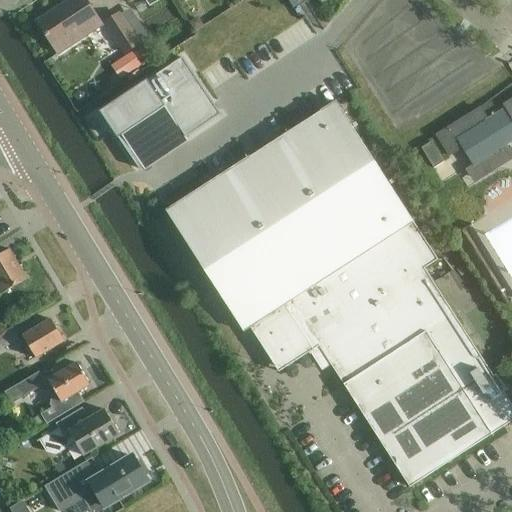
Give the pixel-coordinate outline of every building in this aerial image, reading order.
[(58,55),(75,44),(103,25),(85,0),(72,0),(37,23),(58,55)] [(120,13),(105,23),(125,54),(138,46),(143,54),(147,51),(155,46),(154,45),(149,37),(140,43),(121,15),(120,13)] [(220,114),(183,58),(149,81),(148,80),(100,112),(117,138),(118,137),(139,169),(220,114)] [(511,100),(503,106),(511,120),(511,100)] [(506,391),(496,376),(494,377),(424,269),(438,261),(337,103),(166,212),(244,332),(250,328),(279,372),(312,351),(314,354),(326,357),(410,487),(511,421),(511,406),(503,393),(506,391)] [(456,140),(488,121),(480,109),(437,136),(450,156),(459,150),(454,142),(456,140)] [(488,121),(456,140),(457,141),(473,166),(508,144),(511,141),(511,126),(503,111),(488,121)] [(444,163),(431,142),(421,149),(434,169),(444,163)] [(473,166),(466,170),(475,184),(511,160),(511,149),(508,144),(473,166)] [(10,250),(0,255),(0,289),(3,294),(28,280),(10,250)] [(36,359),(48,352),(65,342),(51,320),(23,337),(36,359)] [(0,334),(0,351),(20,340),(13,327),(0,334)] [(511,346),(509,342),(500,347),(505,356),(511,351),(511,346)] [(52,408),(41,415),(47,425),(84,402),(79,393),(91,385),(77,363),(48,381),(55,393),(53,395),(51,405),(52,408)] [(19,385),(25,396),(46,383),(39,373),(19,385)] [(83,408),(68,417),(56,424),(59,429),(41,440),(48,452),(57,454),(76,443),(84,456),(120,435),(105,410),(89,419),(83,408)] [(87,461),(45,486),(60,511),(61,511),(84,498),(92,511),(97,511),(105,508),(148,482),(145,476),(148,473),(141,460),(137,463),(133,457),(97,478),(87,461)]
